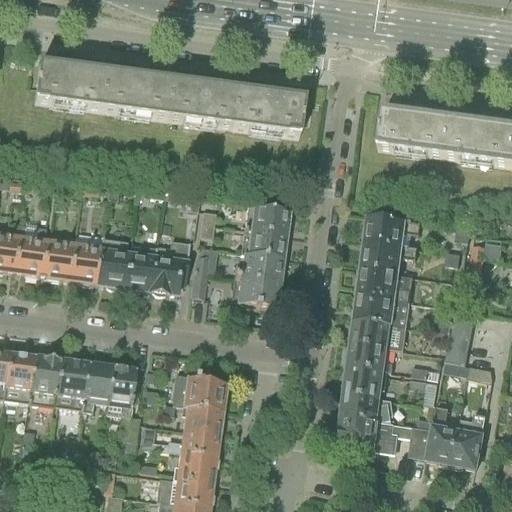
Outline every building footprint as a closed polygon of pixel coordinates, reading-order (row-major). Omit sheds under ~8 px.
[(33,108),(101,117),(106,79),(94,77),(94,76),(93,76),(93,77),(53,72),(54,70),(52,70),(52,72),(41,70),(41,68),(39,68),(33,108)] [(101,117),(166,126),(171,88),(160,86),(160,85),(159,85),(158,86),(119,81),(119,79),(118,79),(117,80),(106,79),(101,117)] [(166,126),(231,134),(236,97),(225,95),(225,94),(224,93),(224,95),(184,90),(184,88),(183,88),(183,89),(171,88),(166,126)] [(236,97),(231,134),(298,143),(303,104),(302,104),(301,105),(290,104),(291,102),(289,102),(289,104),(250,98),(250,97),(248,96),(248,98),(236,97)] [(377,154),(444,163),(449,125),(437,124),(437,123),(436,123),(436,124),(396,118),(396,117),(395,117),(395,118),(382,116),(377,154)] [(444,163),(509,172),(511,150),(511,133),(503,132),(503,131),(502,131),(501,132),(462,127),(462,126),(461,126),(461,127),(449,125),(444,163)] [(8,188),(8,197),(24,198),(24,189),(8,188)] [(24,189),(24,198),(39,199),(40,190),(24,189)] [(108,189),(106,205),(115,207),(118,190),(108,189)] [(65,191),(64,200),(80,201),(80,192),(65,191)] [(151,191),(149,204),(162,205),(164,192),(151,191)] [(80,192),(80,201),(96,202),(96,193),(80,192)] [(187,194),(184,216),(196,218),(199,195),(187,194)] [(246,212),(243,237),(284,242),(285,232),(289,229),(290,223),(287,220),(287,217),(246,212)] [(201,218),(199,230),(212,232),(214,220),(201,218)] [(364,235),(363,243),(365,245),(365,247),(399,251),(408,252),(410,240),(417,240),(418,229),(388,225),(368,222),(366,233),(364,235)] [(199,230),(198,243),(211,245),(212,232),(199,230)] [(16,245),(12,279),(39,283),(41,266),(47,267),(49,249),(43,248),(45,234),(21,231),(18,231),(16,245)] [(454,233),(452,246),(467,249),(469,235),(454,233)] [(243,260),(242,261),(281,266),(281,263),(285,260),(286,254),(283,250),(284,242),(243,237),(239,260),(243,260)] [(70,276),(68,287),(94,290),(100,245),(101,243),(77,239),(77,242),(74,242),(73,252),(73,256),(70,276)] [(0,242),(0,277),(12,279),(16,245),(0,242)] [(100,245),(94,290),(125,294),(129,261),(125,261),(127,248),(102,245),(100,245)] [(169,255),(157,253),(151,298),(175,301),(176,291),(182,292),(188,249),(170,247),(169,255)] [(361,270),(361,272),(396,276),(398,263),(414,265),(415,253),(399,251),(365,247),(363,257),(360,260),(359,267),(361,270)] [(41,266),(39,283),(68,287),(70,276),(73,256),(73,252),(49,249),(47,267),(41,266)] [(471,251),(469,264),(483,265),(485,253),(471,251)] [(129,261),(125,294),(151,298),(157,253),(156,253),(156,255),(144,253),(144,254),(130,252),(129,261)] [(445,258),(444,271),(457,272),(458,260),(445,258)] [(233,272),(232,284),(277,291),(279,280),(282,279),(283,271),(281,269),(281,266),(242,261),(241,273),(233,272)] [(195,263),(193,279),(205,281),(207,265),(195,263)] [(469,264),(466,282),(479,284),(483,265),(469,264)] [(357,280),(356,288),(358,291),(357,302),(408,308),(412,282),(395,280),(396,276),(361,272),(360,279),(357,280)] [(193,279),(190,304),(201,305),(205,281),(193,279)] [(277,291),(232,284),(230,295),(238,296),(236,309),(243,310),(245,313),(258,315),(258,313),(274,316),(277,291)] [(463,299),(475,301),(477,288),(465,286),(463,299)] [(436,310),(449,311),(450,298),(437,297),(436,310)] [(354,305),(353,312),(355,315),(354,327),(381,330),(388,331),(405,333),(408,308),(357,302),(354,305)] [(454,312),(452,323),(471,327),(473,315),(454,312)] [(452,323),(450,335),(469,338),(471,327),(452,323)] [(350,338),(348,350),(385,355),(402,357),(405,333),(354,327),(352,337),(350,338)] [(450,335),(448,346),(467,349),(469,338),(450,335)] [(448,346),(446,357),(465,361),(467,349),(448,346)] [(348,350),(347,360),(349,364),(348,373),(368,376),(381,378),(382,378),(390,379),(390,377),(390,376),(391,369),(383,367),(385,355),(348,350)] [(465,361),(446,357),(443,369),(460,372),(463,372),(465,361)] [(0,407),(3,407),(10,360),(0,358),(0,407)] [(10,360),(3,407),(27,411),(34,363),(22,361),(20,359),(14,358),(12,360),(10,360)] [(34,363),(27,411),(55,414),(61,367),(34,363)] [(61,367),(55,414),(82,418),(89,370),(76,369),(76,366),(64,365),(64,367),(61,367)] [(443,369),(442,377),(458,380),(460,372),(443,369)] [(92,408),(106,410),(111,373),(89,370),(82,418),(90,419),(92,408)] [(411,372),(410,381),(425,384),(427,374),(411,372)] [(468,375),(464,397),(481,401),(483,401),(488,402),(491,386),(490,376),(469,372),(469,374),(468,375)] [(111,373),(106,410),(105,421),(126,424),(128,424),(135,377),(111,373)] [(342,396),(341,400),(378,405),(381,382),(382,378),(348,373),(347,377),(345,394),(342,396)] [(175,381),(170,412),(175,413),(186,414),(220,419),(220,416),(223,417),(225,401),(222,401),(224,391),(210,389),(210,387),(206,386),(207,383),(194,382),(193,384),(175,381)] [(409,385),(408,394),(424,396),(425,387),(409,385)] [(143,396),(141,408),(154,410),(156,398),(143,396)] [(340,414),(339,420),(342,423),(376,427),(390,429),(390,426),(389,421),(392,421),(390,407),(378,405),(377,405),(341,400),(341,404),(344,406),(343,411),(340,414)] [(162,411),(161,422),(173,423),(175,413),(162,411)] [(439,470),(449,472),(456,436),(443,434),(447,414),(435,412),(433,426),(431,435),(425,464),(425,465),(437,467),(439,470)] [(186,414),(182,438),(220,443),(221,431),(219,429),(220,419),(186,414)] [(456,436),(449,472),(459,474),(462,472),(475,474),(484,421),(472,419),(469,438),(456,436)] [(376,427),(342,423),(338,450),(342,451),(344,454),(342,462),(358,464),(360,461),(361,453),(373,454),(374,448),(375,449),(377,440),(390,442),(392,429),(376,427)] [(126,424),(123,447),(135,448),(138,426),(128,424),(126,424)] [(417,424),(416,433),(431,435),(433,426),(417,424)] [(407,462),(425,464),(431,435),(416,433),(411,432),(407,462)] [(22,437),(20,454),(30,455),(32,439),(22,437)] [(182,438),(179,459),(214,464),(215,455),(218,453),(220,443),(182,438)] [(65,460),(76,462),(78,444),(67,443),(65,460)] [(511,446),(494,443),(492,451),(504,453),(511,454),(511,446)] [(157,449),(156,457),(167,459),(168,451),(157,449)] [(511,454),(504,453),(503,461),(511,462),(511,454)] [(179,459),(176,487),(210,491),(212,477),(215,476),(216,469),(214,466),(214,464),(179,459)] [(137,469),(137,476),(139,479),(155,481),(156,472),(137,469)] [(59,483),(56,508),(69,506),(72,484),(59,483)] [(155,507),(173,510),(189,511),(209,511),(210,511),(211,504),(209,502),(210,491),(176,487),(158,484),(155,507)] [(100,487),(98,501),(110,503),(112,488),(100,487)] [(82,491),(81,505),(94,504),(95,492),(82,491)] [(16,497),(13,511),(20,511),(42,510),(43,501),(16,497)] [(3,504),(0,504),(0,511),(8,511),(8,504),(8,503),(4,504),(3,504)]
